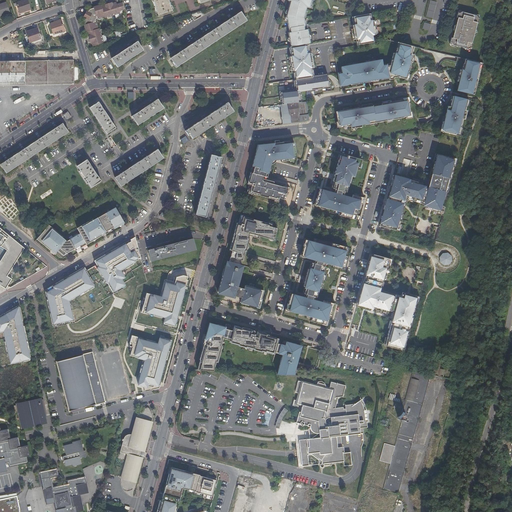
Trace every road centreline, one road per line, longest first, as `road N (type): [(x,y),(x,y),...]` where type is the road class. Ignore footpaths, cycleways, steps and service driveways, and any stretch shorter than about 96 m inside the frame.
road 1 (residential): [(317,135),(384,156),(331,337)]
road 2 (residential): [(59,273),(155,210),(181,118)]
road 3 (residential): [(511,309),(468,511)]
road 4 (residential): [(317,135),(268,323)]
road 5 (secondary): [(197,303),(244,133)]
road 6 (residential): [(181,118),(107,167),(66,103)]
road 7 (secondary): [(158,451),(197,303)]
road 8 (residential): [(418,88),(320,102),(314,129)]
